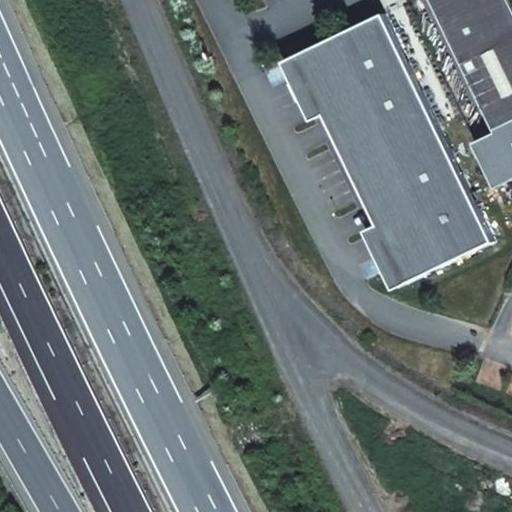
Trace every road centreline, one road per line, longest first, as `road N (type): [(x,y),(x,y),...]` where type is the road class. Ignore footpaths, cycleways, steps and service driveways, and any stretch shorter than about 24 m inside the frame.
road 1 (motorway): [(208,511),(0,75)]
road 2 (motorway): [(0,234),(135,511)]
road 3 (motorway): [(0,393),(69,511)]
